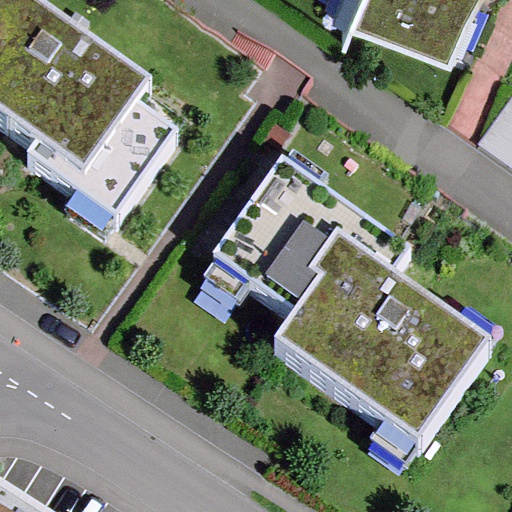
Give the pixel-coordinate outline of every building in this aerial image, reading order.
[(307,0),(305,6),(407,40),(427,0),(307,0)] [(0,146),(11,154),(0,171),(0,181),(88,236),(143,148),(96,118),(108,98),(0,30),(0,146)] [(511,94),(480,144),(511,164),(511,94)] [(383,267),(249,173),(183,267),(251,315),(220,360),(376,468),(456,354),(366,292),(383,267)] [(0,511),(35,511),(0,491),(0,511)]
